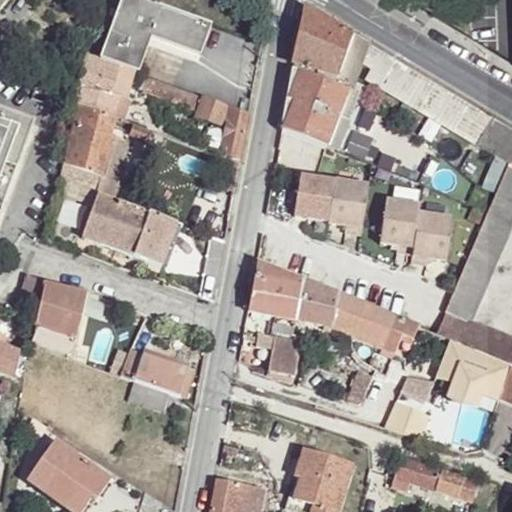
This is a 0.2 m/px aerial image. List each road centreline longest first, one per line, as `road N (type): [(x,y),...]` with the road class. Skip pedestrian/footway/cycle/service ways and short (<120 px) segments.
road 1 (residential): [(283,0),(233,325)]
road 2 (residential): [(220,387),(511,480)]
road 3 (residential): [(233,325),(10,238)]
road 4 (unknown): [(252,213),(431,290)]
road 5 (secondary): [(511,96),(348,0)]
road 6 (residential): [(220,387),(195,511)]
road 7 (residential): [(53,122),(10,238)]
